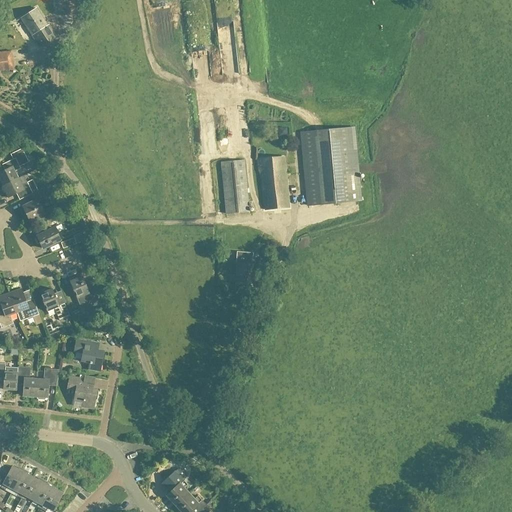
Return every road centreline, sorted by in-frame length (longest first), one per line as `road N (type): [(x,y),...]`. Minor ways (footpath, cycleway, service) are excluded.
road 1 (unclassified): [(263,511),(180,429),(153,389),(81,190),(49,154),(0,121)]
road 2 (track): [(139,0),(161,81),(310,118),(295,132),(293,180)]
road 3 (track): [(97,224),(294,220)]
